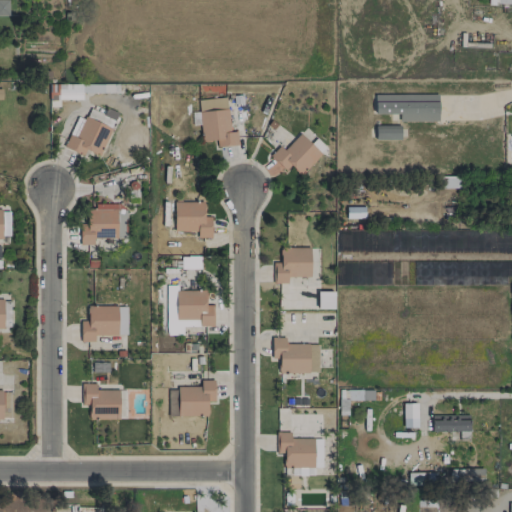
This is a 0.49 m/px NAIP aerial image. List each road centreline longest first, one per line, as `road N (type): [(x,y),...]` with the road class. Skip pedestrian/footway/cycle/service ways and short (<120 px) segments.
road 1 (residential): [(241,187),(242,511)]
road 2 (residential): [(49,187),(49,471)]
road 3 (residential): [(0,471),(242,471)]
